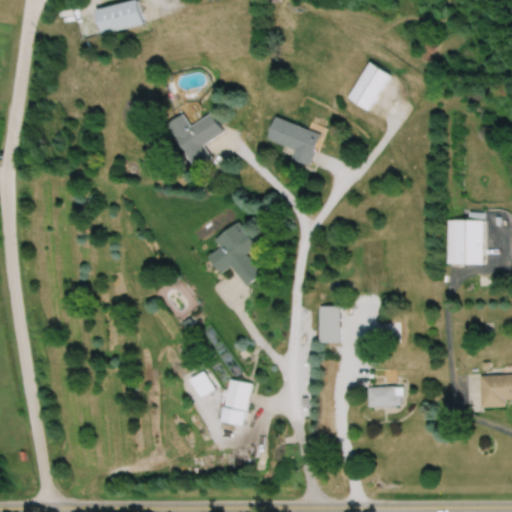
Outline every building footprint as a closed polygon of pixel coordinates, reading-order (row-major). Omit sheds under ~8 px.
[(102,34),(144,24),(138,0),(96,10),(102,34)] [(435,48),(426,42),(417,54),(425,61),(435,48)] [(368,109),(349,96),(372,60),(392,73),(368,109)] [(224,131),(213,112),(192,125),(185,113),(170,123),(197,169),(214,159),(204,143),(224,131)] [(268,138),(296,148),(292,158),(312,165),(323,133),(276,116),(268,138)] [(447,261),(449,218),(486,219),(484,262),(447,261)] [(216,238),(222,247),(209,256),(221,272),(232,265),(247,285),(262,275),(247,252),(256,245),(240,222),(216,238)] [(340,305),(340,341),(320,341),(319,306),(340,305)] [(202,396),(191,379),(204,370),(216,388),(202,396)] [(511,373),(480,374),(481,407),(506,406),(506,398),(511,397),(511,373)] [(244,425),(222,421),(231,379),(252,383),(244,425)] [(404,406),(404,386),(368,386),(368,406),(404,406)]
